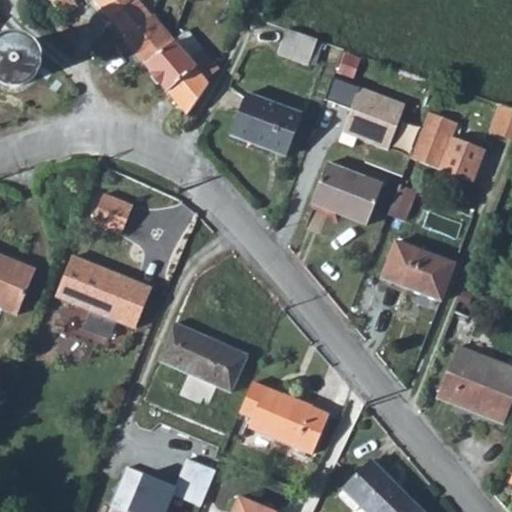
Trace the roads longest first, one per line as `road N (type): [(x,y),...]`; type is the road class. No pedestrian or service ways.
road 1 (residential): [(480,511),(237,211),(173,153),(120,133),(67,134),(0,155)]
road 2 (track): [(177,157),(238,56),(259,0)]
